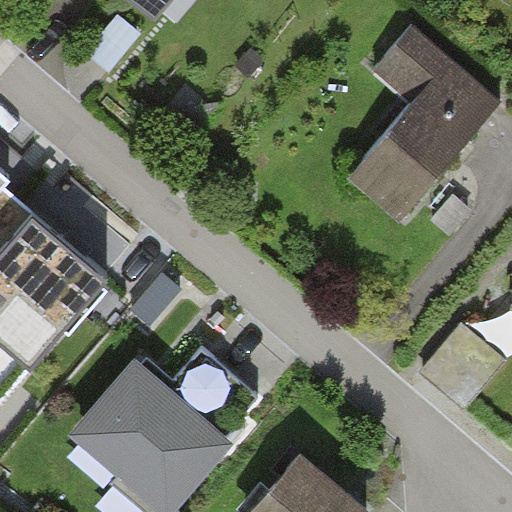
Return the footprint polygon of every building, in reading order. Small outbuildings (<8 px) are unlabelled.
[(139,0),(159,16),(172,0),(139,0)] [(412,220),(506,96),(408,23),(375,67),(412,96),(352,175),(412,220)] [(0,348),(83,245),(23,197),(0,225),(0,348)] [(139,353),(72,431),(166,511),(170,511),(267,401),(204,347),(173,383),(139,353)] [(369,511),(304,462),(265,511),(369,511)]
